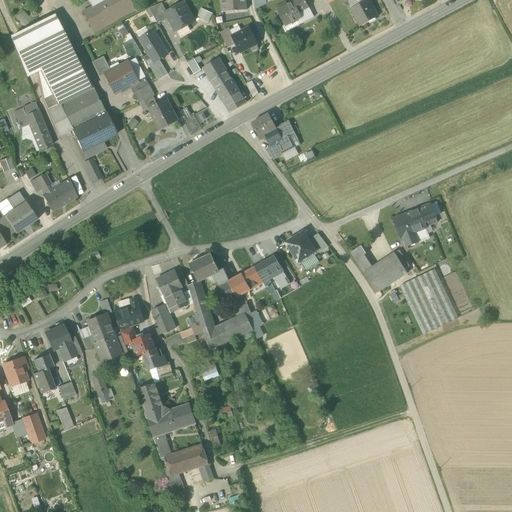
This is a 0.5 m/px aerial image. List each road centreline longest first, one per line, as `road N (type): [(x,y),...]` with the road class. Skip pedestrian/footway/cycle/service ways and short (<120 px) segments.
road 1 (residential): [(144,263),(148,321),(182,366),(218,473)]
road 2 (residential): [(511,146),(333,224),(312,220)]
road 3 (track): [(413,412),(218,473)]
road 4 (track): [(57,0),(141,174)]
road 5 (secondary): [(290,89),(461,0)]
road 6 (secondary): [(0,266),(141,174)]
road 7 (residential): [(0,332),(19,334),(63,314),(102,277),(144,263)]
road 8 (unknown): [(70,31),(155,19),(173,38),(182,72)]
road 9 (residential): [(312,220),(179,251)]
road 10 (residential): [(312,220),(235,118)]
